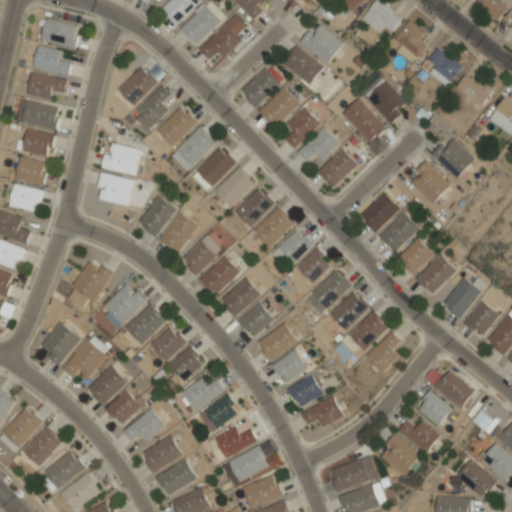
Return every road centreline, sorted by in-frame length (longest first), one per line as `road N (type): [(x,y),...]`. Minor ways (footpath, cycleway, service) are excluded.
road 1 (residential): [(93,0),(185,67),(435,337),(511,396)]
road 2 (residential): [(65,217),(123,247),(189,301),(266,399),(320,511)]
road 3 (residential): [(120,18),(65,217),(14,360)]
road 4 (residential): [(0,353),(84,419),(137,487),(145,511)]
road 5 (residential): [(435,337),(354,435),(299,463)]
